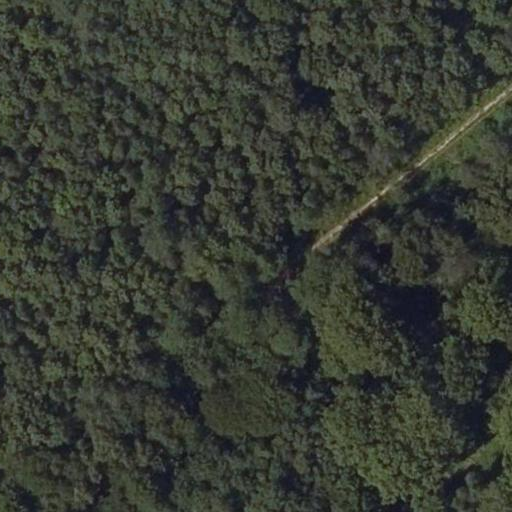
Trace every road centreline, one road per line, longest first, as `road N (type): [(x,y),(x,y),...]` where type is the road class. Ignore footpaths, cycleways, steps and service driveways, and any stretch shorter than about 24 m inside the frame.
road 1 (track): [(511,108),(13,511)]
road 2 (track): [(410,511),(303,282)]
